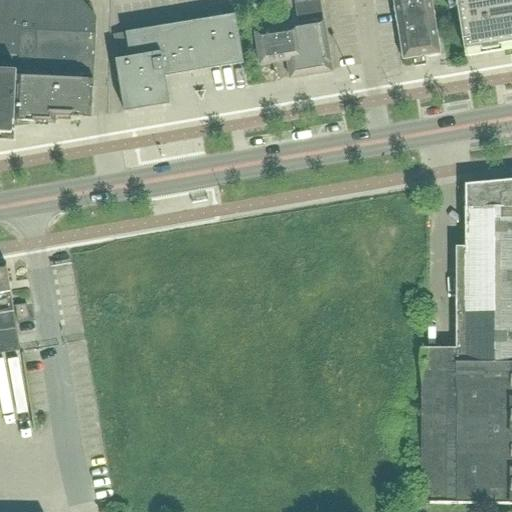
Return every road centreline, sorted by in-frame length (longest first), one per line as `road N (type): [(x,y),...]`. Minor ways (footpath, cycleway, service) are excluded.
road 1 (secondary): [(0,207),(386,141)]
road 2 (unclassified): [(386,141),(362,0)]
road 3 (secondary): [(386,141),(511,119)]
